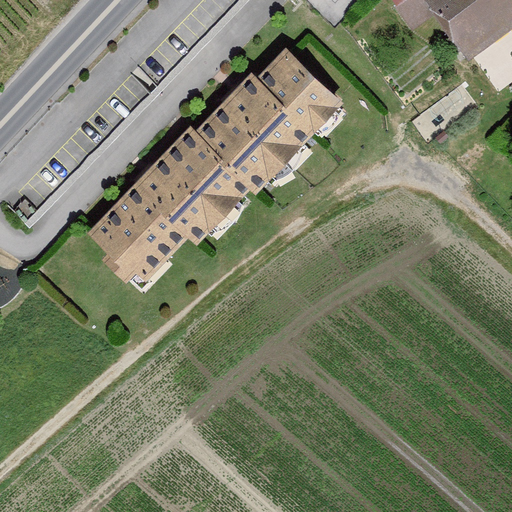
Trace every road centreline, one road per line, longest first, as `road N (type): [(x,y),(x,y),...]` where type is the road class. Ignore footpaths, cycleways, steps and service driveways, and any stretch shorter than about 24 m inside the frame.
road 1 (track): [(0,475),(301,221),(379,174),(406,170),(439,179),(511,248)]
road 2 (secondary): [(0,128),(120,0)]
